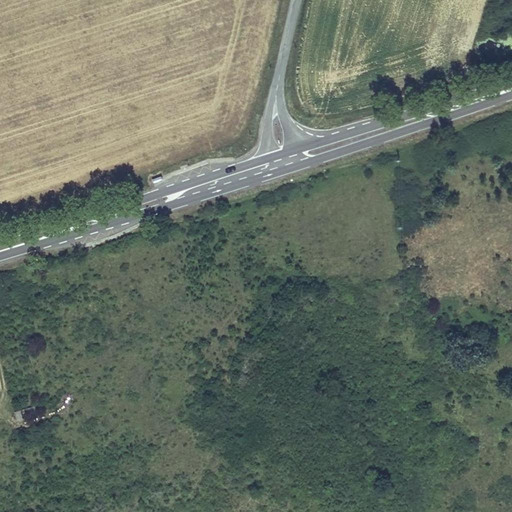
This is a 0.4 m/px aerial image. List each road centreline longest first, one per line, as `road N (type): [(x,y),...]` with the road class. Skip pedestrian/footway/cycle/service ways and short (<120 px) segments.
road 1 (primary): [(283,161),(0,250)]
road 2 (primary): [(511,88),(283,161)]
road 3 (unclassified): [(283,161),(274,101),(295,0)]
